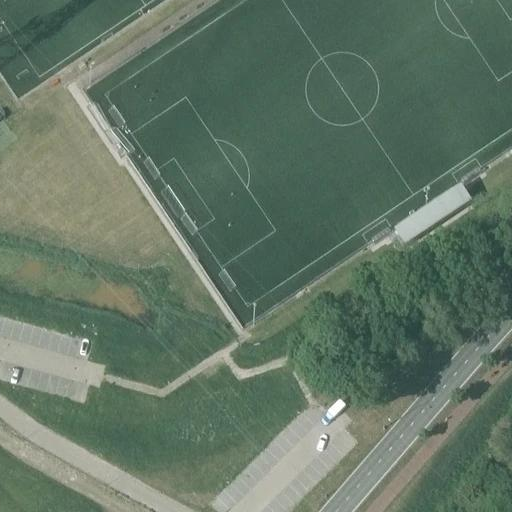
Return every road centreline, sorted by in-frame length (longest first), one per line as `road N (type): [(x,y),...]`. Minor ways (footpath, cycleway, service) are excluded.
road 1 (tertiary): [(343,511),(511,317)]
road 2 (unknown): [(330,425),(511,259)]
